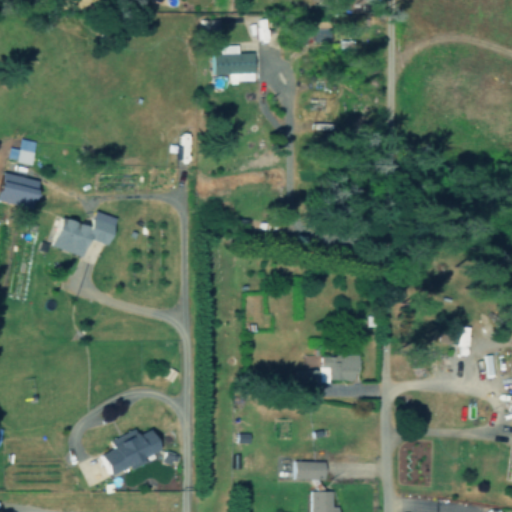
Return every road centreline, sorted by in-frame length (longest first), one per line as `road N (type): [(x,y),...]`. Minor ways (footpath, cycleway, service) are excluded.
road 1 (residential): [(383,511),(381,0)]
road 2 (residential): [(182,511),(178,157)]
road 3 (residential): [(382,53),(437,37),(511,53)]
